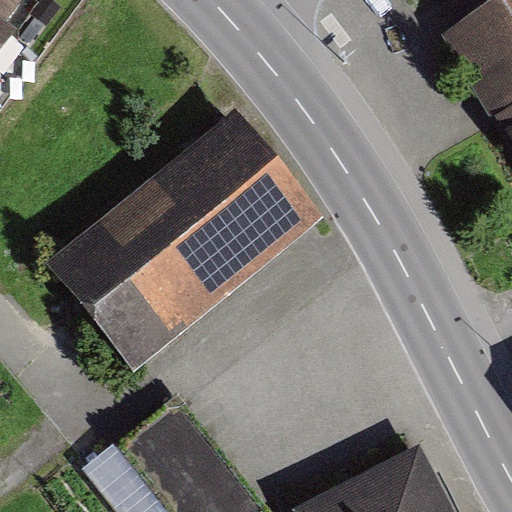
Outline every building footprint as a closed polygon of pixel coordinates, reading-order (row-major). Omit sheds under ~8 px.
[(0,0),(0,52),(35,0),(0,0)] [(511,0),(507,0),(446,39),(503,129),(510,125),(511,128),(511,0)] [(332,216),(251,117),(67,265),(148,365),(332,216)] [(264,511),(183,407),(106,467),(141,511),(264,511)] [(460,511),(431,454),(317,511),(460,511)]
